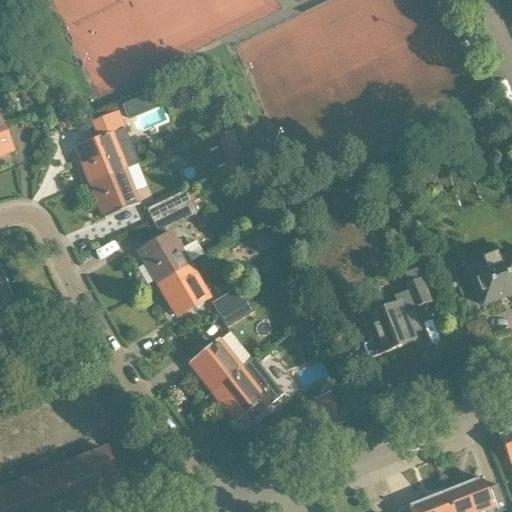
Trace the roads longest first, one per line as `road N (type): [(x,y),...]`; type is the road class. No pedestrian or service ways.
road 1 (residential): [(235,511),(52,249),(18,223),(0,230)]
road 2 (residential): [(287,496),(511,407)]
